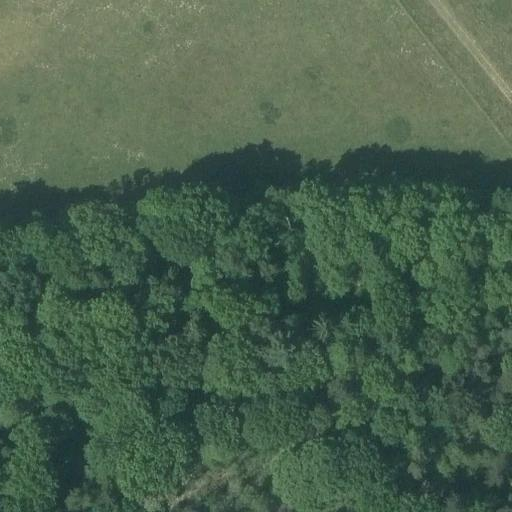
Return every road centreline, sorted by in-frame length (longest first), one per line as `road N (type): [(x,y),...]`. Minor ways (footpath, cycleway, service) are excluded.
road 1 (track): [(511,189),(243,172),(100,186),(0,208)]
road 2 (track): [(436,0),(511,97)]
